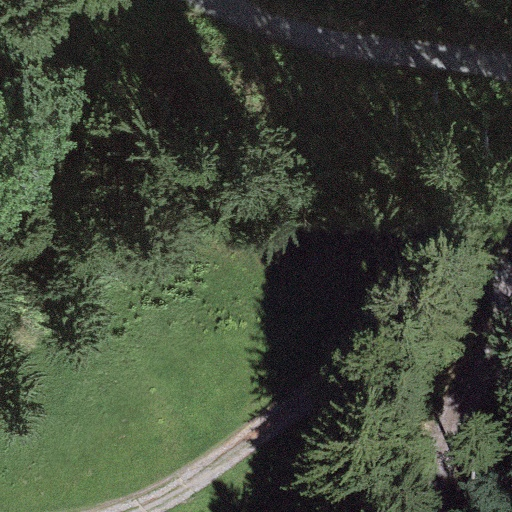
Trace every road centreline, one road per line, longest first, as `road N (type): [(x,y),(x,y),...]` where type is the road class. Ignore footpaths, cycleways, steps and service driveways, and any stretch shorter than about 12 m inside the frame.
road 1 (track): [(503,330),(495,280),(486,264),(464,258),(225,461),(114,511)]
road 2 (track): [(511,63),(269,24),(235,0)]
road 3 (track): [(438,511),(443,441),(503,330)]
